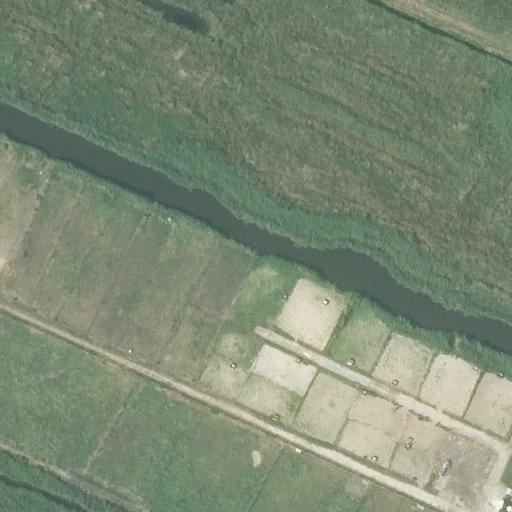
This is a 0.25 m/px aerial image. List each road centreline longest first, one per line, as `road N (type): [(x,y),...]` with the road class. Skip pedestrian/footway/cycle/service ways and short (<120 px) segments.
road 1 (track): [(463,511),(0,305)]
road 2 (track): [(505,451),(369,387)]
